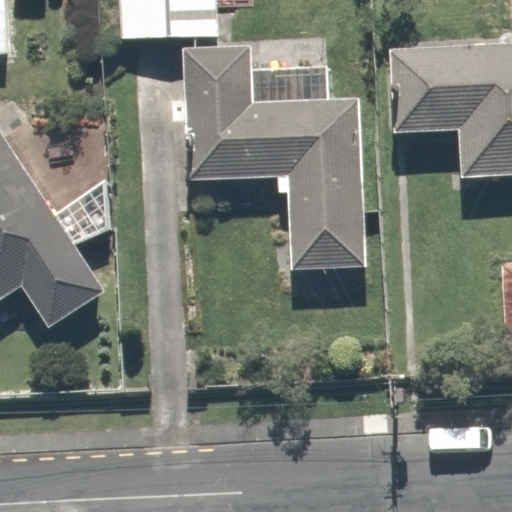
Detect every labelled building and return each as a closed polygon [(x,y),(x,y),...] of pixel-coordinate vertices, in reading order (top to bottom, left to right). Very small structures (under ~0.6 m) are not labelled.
[(0,0),(0,55),(9,55),(4,0),(0,0)] [(123,0),(126,44),(222,39),(219,0),(123,0)] [(511,38),(413,42),(416,137),(471,135),(472,176),(511,175),(511,38)] [(254,52),(194,52),(195,199),(274,199),(275,288),(384,287),(383,111),(254,112),(254,52)] [(137,319),(15,120),(0,129),(0,325),(26,309),(61,366),(137,319)] [(511,351),(511,259),(494,260),(495,352),(511,351)]
